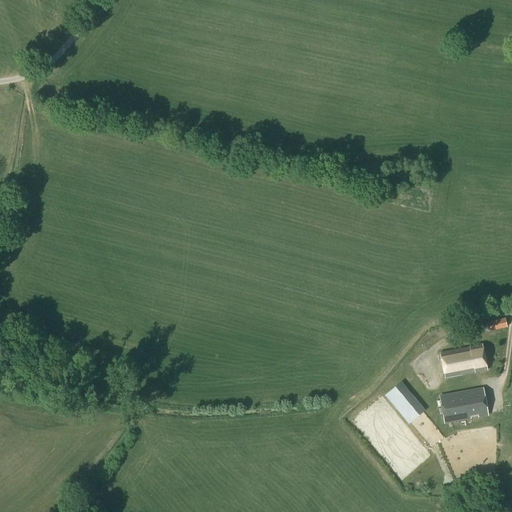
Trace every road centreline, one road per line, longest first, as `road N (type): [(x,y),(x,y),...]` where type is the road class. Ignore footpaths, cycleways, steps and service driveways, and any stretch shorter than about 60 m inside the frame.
road 1 (track): [(0,346),(119,374),(126,393),(125,421),(52,511)]
road 2 (track): [(25,79),(34,100),(0,217)]
